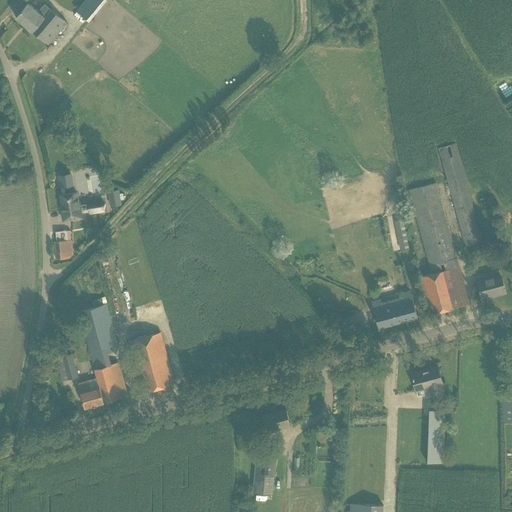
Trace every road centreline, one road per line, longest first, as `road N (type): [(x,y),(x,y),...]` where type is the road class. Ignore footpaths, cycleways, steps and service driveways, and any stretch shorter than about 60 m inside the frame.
road 1 (unclassified): [(511,319),(20,447)]
road 2 (unclassified): [(20,447),(43,307),(45,222),(35,157),(0,52)]
road 3 (track): [(45,278),(88,249),(287,57),(301,33),(302,0)]
